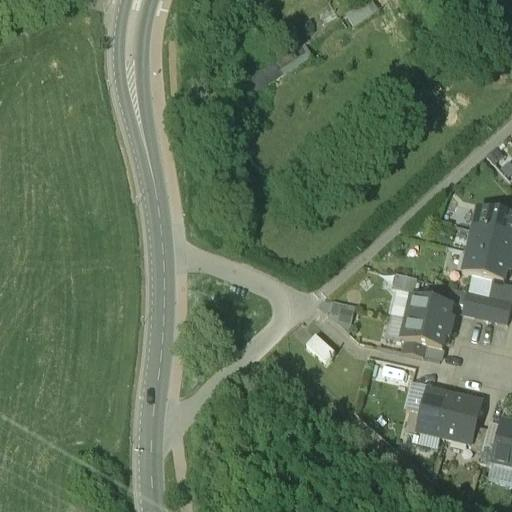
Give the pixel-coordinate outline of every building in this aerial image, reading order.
[(511,221),(478,214),(473,236),(511,244),(511,221)] [(511,256),(511,244),(473,236),(468,257),(511,267),(511,257),(511,256)] [(511,272),(511,267),(468,257),(463,279),(505,288),(507,278),(510,278),(511,272)] [(478,299),(466,296),(461,317),(473,320),(478,299)] [(489,302),(478,299),(473,320),(484,323),(489,302)] [(452,311),(410,302),(405,323),(451,334),(454,324),(449,323),(452,311)] [(501,304),(489,302),(484,323),(496,325),(501,304)] [(511,307),(501,304),(496,325),(507,328),(511,307)] [(451,334),(405,323),(400,345),(426,351),(442,355),(445,342),(449,343),(451,334)] [(335,358),(315,341),(306,351),(326,368),(335,358)] [(426,351),(404,346),(401,358),(423,363),(426,351)] [(410,376),(372,367),(369,381),(407,389),(410,376)] [(454,401),(427,394),(421,419),(417,437),(444,443),(454,401)] [(482,408),(454,401),(444,443),(471,450),(476,431),(482,408)] [(421,419),(410,417),(405,438),(416,441),(417,437),(421,419)] [(511,425),(503,423),(496,449),(492,466),(511,470),(511,425)] [(488,434),(476,431),(471,450),(471,454),(482,456),(485,446),(488,434)] [(496,449),(485,446),(482,456),(479,468),(491,471),(492,466),(496,449)]
